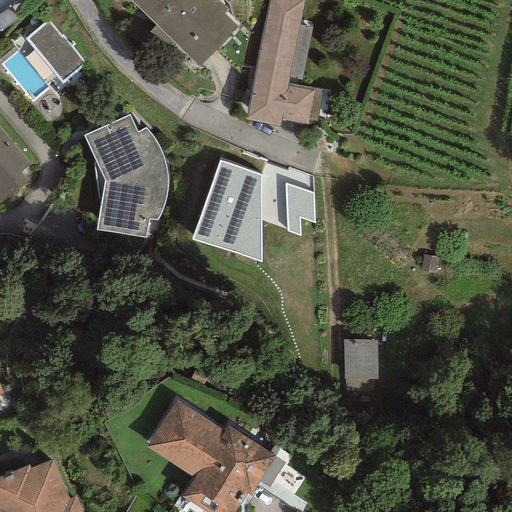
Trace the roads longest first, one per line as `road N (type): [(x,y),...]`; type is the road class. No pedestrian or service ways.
road 1 (residential): [(69,0),(165,107),(263,156),(321,166)]
road 2 (track): [(321,166),(332,400)]
